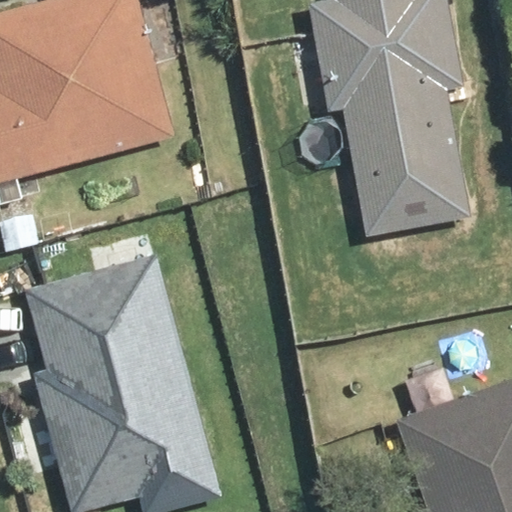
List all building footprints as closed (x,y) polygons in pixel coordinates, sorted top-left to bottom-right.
[(0,182),(179,136),(143,0),(31,0),(0,8),(0,182)] [(307,0),(308,0),(325,115),(346,112),(365,238),(473,221),(453,90),(468,87),(454,0),(307,0)] [(38,192),(0,201),(0,235),(5,256),(52,244),(38,192)] [(164,511),(224,496),(155,253),(22,290),(44,367),(34,370),(74,511),(90,511),(141,498),(145,511),(164,511)] [(511,511),(511,377),(398,415),(428,505),(418,508),(418,511),(511,511)]
